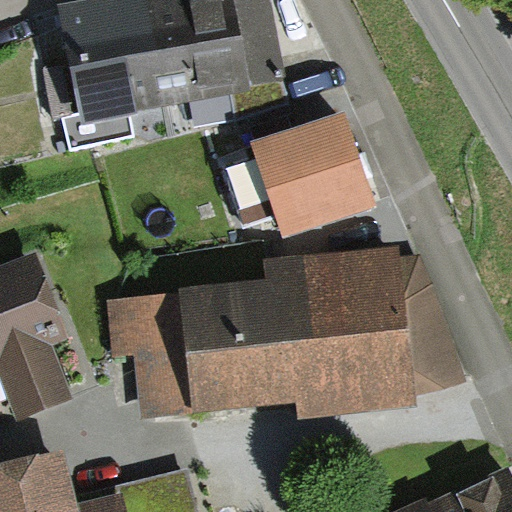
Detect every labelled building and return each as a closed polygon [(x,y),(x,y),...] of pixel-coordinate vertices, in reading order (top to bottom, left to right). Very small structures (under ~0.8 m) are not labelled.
[(78,0),(63,3),(83,115),(65,121),(73,153),(137,137),(131,113),(188,102),(193,126),(237,117),(233,92),(285,80),(269,0),(78,0)] [(344,115),(254,145),(259,160),(231,169),(247,217),(274,208),(283,236),(373,206),(344,115)] [(399,259),(398,246),(264,256),(266,278),(180,289),(180,294),(107,301),(112,358),(137,353),(145,419),(294,404),(296,421),(416,408),(416,395),(467,382),(422,257),(399,259)] [(0,270),(0,367),(20,421),(75,401),(53,343),(64,339),(34,258),(0,270)] [(63,447),(0,463),(0,511),(197,511),(186,469),(118,487),(120,498),(79,509),(63,447)] [(511,511),(511,466),(417,511),(511,511)]
